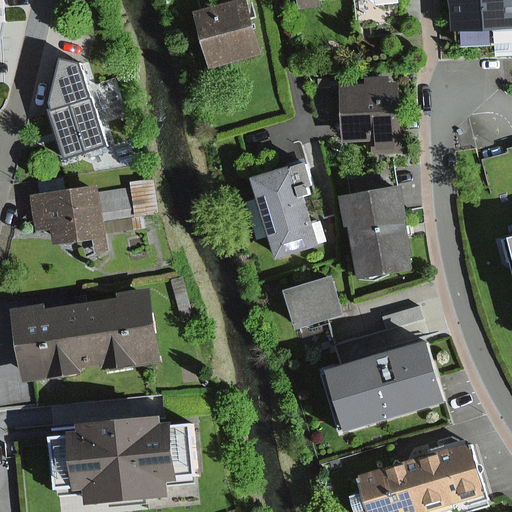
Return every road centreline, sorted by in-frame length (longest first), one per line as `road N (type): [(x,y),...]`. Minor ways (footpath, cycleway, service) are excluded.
road 1 (residential): [(448,85),(448,237),(460,295),(511,413)]
road 2 (residential): [(42,0),(0,193)]
